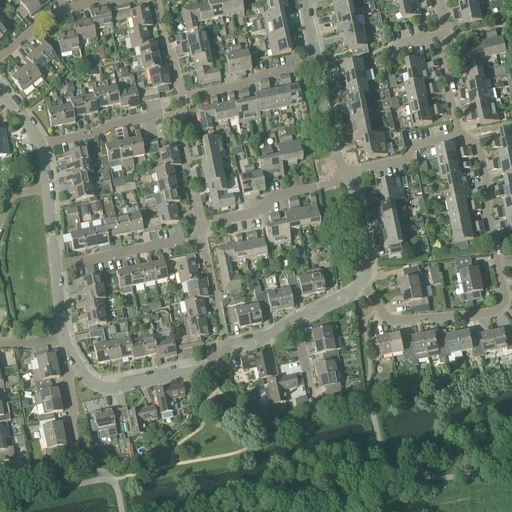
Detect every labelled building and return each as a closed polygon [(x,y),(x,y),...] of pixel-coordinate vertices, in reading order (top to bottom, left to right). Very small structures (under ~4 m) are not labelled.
[(24,0),(19,4),(21,7),(16,11),(24,21),(29,17),(30,18),(40,11),(31,0),(24,0)] [(31,0),(40,11),(49,3),(48,2),(56,0),(31,0)] [(201,0),(203,5),(197,7),(200,23),(211,21),(207,2),(206,0),(201,0)] [(207,2),(211,21),(221,19),(217,0),(212,0),(213,1),(207,2)] [(217,0),(221,19),(232,16),(228,0),(217,0)] [(228,0),(232,16),(243,14),(239,0),(228,0)] [(267,9),(261,10),(259,11),(260,16),(262,15),(287,10),(290,10),(289,5),(286,5),(284,0),(281,0),(266,3),(267,9)] [(351,0),(332,0),(328,1),(329,6),(333,5),(334,11),(353,7),(351,0)] [(397,0),(400,10),(419,6),(417,0),(418,0),(397,0)] [(448,13),(449,18),(480,12),(477,1),(464,4),(459,5),(460,11),(448,13)] [(419,6),(400,10),(402,21),(421,17),(420,11),(431,8),(430,4),(419,6)] [(128,7),(122,8),(124,20),(131,19),(133,30),(133,31),(146,28),(152,27),(148,8),(129,12),(128,7)] [(200,23),(197,7),(181,10),(185,32),(197,29),(195,24),(200,23)] [(332,17),(333,22),(355,18),(353,7),(334,11),(335,17),(332,17)] [(89,12),(91,20),(93,31),(93,30),(112,27),(111,23),(117,21),(115,10),(108,11),(108,8),(89,12)] [(122,8),(115,10),(117,21),(124,20),(122,8)] [(256,23),(257,27),(287,21),(286,16),(282,17),(281,11),(287,10),(262,15),(264,21),(256,23)] [(480,12),(449,18),(450,23),(462,20),(463,26),(482,22),(480,12)] [(355,18),(333,22),(334,27),(337,26),(338,32),(344,31),(357,28),(363,27),(357,28),(355,18)] [(73,24),(74,33),(75,33),(77,43),(95,39),(93,30),(93,31),(91,20),(73,24)] [(267,36),(286,32),(284,26),(288,26),(287,21),(257,27),(251,28),(252,33),(258,32),(266,30),(267,36)] [(3,24),(0,26),(0,42),(8,36),(8,35),(10,34),(9,33),(7,34),(1,26),(3,24)] [(342,38),(343,42),(365,38),(363,27),(357,28),(344,31),(345,37),(342,38)] [(146,28),(133,31),(133,30),(127,32),(131,50),(138,49),(150,46),(146,28)] [(495,31),(490,32),(495,57),(506,55),(503,38),(497,39),(495,31)] [(261,49),(291,42),(290,38),(287,38),(286,32),(267,36),(268,42),(260,44),(260,45),(255,46),(256,49),(261,48),(261,49)] [(487,41),(481,43),(482,48),(483,48),(485,59),(495,57),(490,32),(486,33),(487,41)] [(60,55),(71,53),(72,57),(76,59),(80,59),(77,43),(75,33),(74,33),(56,37),(57,40),(49,46),(56,56),(60,53),(60,55)] [(176,47),(177,52),(207,46),(205,35),(186,39),(187,45),(176,47)] [(365,38),(343,42),(344,47),(347,46),(348,52),(367,48),(365,38)] [(41,47),(35,52),(48,69),(49,68),(47,66),(55,59),(40,39),(37,42),(41,47)] [(292,47),(291,42),(261,49),(257,49),(258,54),(270,51),(271,58),(290,54),(289,48),(292,47)] [(138,49),(140,57),(132,58),(133,62),(141,61),(141,60),(158,57),(155,45),(150,46),(138,49)] [(207,46),(177,52),(178,57),(189,54),(190,60),(193,59),(193,60),(209,56),(207,46)] [(239,46),(234,47),(241,77),(245,76),(244,73),(251,72),(247,53),(240,54),(239,46)] [(32,55),(26,60),(36,74),(37,74),(46,67),(47,69),(48,69),(35,52),(35,53),(30,47),(27,49),(32,55)] [(225,57),(229,76),(235,75),(236,78),(241,77),(234,47),(229,48),(231,56),(225,57)] [(467,51),(471,73),(482,71),(480,60),(485,59),(483,48),(482,48),(467,51)] [(99,56),(101,63),(107,61),(106,54),(99,56)] [(193,59),(190,60),(185,61),(186,66),(194,64),(195,70),(211,67),(209,56),(193,60),(193,59)] [(141,60),(141,61),(142,69),(135,70),(135,74),(143,72),(148,71),(160,69),(160,68),(158,57),(141,60)] [(26,67),(20,72),(33,88),(34,87),(32,85),(40,78),(37,74),(36,74),(26,60),(25,60),(25,59),(21,62),(26,67)] [(405,63),(407,74),(426,70),(438,68),(437,63),(425,65),(424,59),(405,63)] [(362,62),(343,66),(340,66),(341,71),(344,71),(345,76),(364,72),(362,62)] [(15,67),(12,69),(17,75),(10,80),(21,94),(23,96),(24,95),(23,93),(31,86),(32,88),(33,88),(20,72),(15,67)] [(160,69),(148,71),(152,89),(148,90),(150,101),(159,100),(158,95),(169,92),(168,86),(170,86),(166,67),(160,68),(160,69)] [(211,67),(195,70),(198,86),(220,82),(218,71),(212,72),(211,67)] [(426,70),(407,74),(410,84),(410,85),(423,82),(440,78),(439,73),(427,76),(426,70)] [(467,80),(464,80),(459,82),(460,87),(466,85),(465,85),(484,81),(482,71),(471,73),(466,74),(467,80)] [(343,83),(344,88),(366,83),(364,72),(345,76),(347,82),(343,83)] [(288,77),(284,78),(290,108),(301,106),(297,87),(291,88),(288,77)] [(281,90),(275,92),(279,110),(290,108),(284,78),(279,79),(281,90)] [(267,81),(262,82),(269,113),(279,110),(275,92),(269,93),(267,81)] [(456,93),(456,98),(487,92),(484,81),(465,85),(466,85),(467,91),(456,93)] [(64,87),(60,83),(60,82),(54,87),(58,92),(64,87)] [(102,83),(104,91),(108,108),(119,106),(117,93),(116,88),(107,90),(106,82),(102,83)] [(260,95),(254,96),(255,102),(255,101),(258,115),(269,113),(262,82),(258,83),(260,95)] [(404,86),(406,96),(436,90),(435,85),(424,88),(423,82),(410,85),(410,84),(404,86)] [(366,83),(344,88),(345,92),(349,92),(350,97),(350,98),(363,95),(369,94),(366,83)] [(92,93),(93,97),(96,111),(96,110),(108,108),(104,91),(96,92),(94,85),(90,85),(92,93)] [(135,89),(117,93),(119,106),(120,111),(139,108),(138,104),(144,103),(142,91),(136,92),(135,89)] [(148,90),(142,91),(144,103),(150,101),(148,90)] [(436,90),(406,96),(409,107),(427,103),(426,97),(437,95),(436,90)] [(80,92),(81,99),(81,100),(85,117),(97,114),(96,110),(96,111),(93,97),(85,99),(83,91),(80,92)] [(258,115),(255,101),(255,102),(250,103),(247,91),(243,92),(249,123),(260,120),(258,115)] [(240,105),(235,106),(234,106),(237,119),(238,125),(249,123),(243,92),(238,93),(240,105)] [(487,92),(456,98),(457,103),(469,100),(470,107),(476,105),(489,102),(487,92)] [(69,102),(70,107),(73,119),(85,117),(81,100),(81,99),(73,101),(71,93),(68,94),(69,102)] [(229,104),(223,105),(226,121),(237,119),(234,106),(235,106),(232,95),(227,96),(229,104)] [(342,105),(343,110),(365,105),(363,95),(350,98),(350,97),(344,98),(346,105),(342,105)] [(211,99),(212,107),(213,107),(216,124),(226,121),(223,105),(217,106),(215,98),(211,99)] [(57,102),(59,109),(62,127),(74,124),(73,119),(70,107),(62,109),(61,101),(57,102)] [(465,113),(466,118),(497,111),(494,101),(489,102),(476,105),(477,111),(465,113)] [(427,103),(409,107),(411,118),(441,111),(440,106),(428,109),(427,103)] [(45,104),(47,112),(50,129),(62,127),(59,109),(51,111),(49,104),(45,104)] [(365,105),(343,110),(344,115),(347,114),(349,120),(367,116),(365,105)] [(212,107),(196,111),(201,132),(212,130),(211,125),(216,124),(213,107),(212,107)] [(441,111),(411,118),(413,128),(432,124),(430,118),(442,116),(441,111)] [(497,111),(466,118),(467,123),(479,120),(480,126),(499,122),(497,111)] [(347,127),(348,131),(370,127),(367,116),(349,120),(350,126),(347,127)] [(370,127),(348,131),(348,136),(352,135),(353,141),(364,139),(372,137),(370,127)] [(489,141),(490,146),(511,141),(511,129),(499,132),(501,139),(489,141)] [(136,140),(128,142),(132,159),(132,162),(133,162),(133,159),(144,157),(151,155),(149,143),(141,145),(139,132),(135,133),(136,140)] [(124,143),(116,144),(120,162),(121,162),(132,159),(128,142),(127,135),(123,136),(124,143)] [(290,135),(285,136),(292,167),(296,166),(295,162),(302,161),(298,142),(292,144),(290,135)] [(362,145),(363,150),(385,145),(383,135),(372,137),(364,139),(366,145),(362,145)] [(282,146),(276,147),(278,158),(279,158),(280,165),(286,164),(287,168),(292,167),(285,136),(281,137),(282,146)] [(108,164),(109,167),(109,170),(122,167),(121,162),(120,162),(116,144),(115,137),(111,138),(112,145),(104,147),(107,159),(108,164)] [(191,150),(192,155),(222,149),(220,138),(202,142),(203,148),(191,150)] [(511,141),(490,146),(491,150),(503,148),(504,154),(511,152),(511,141)] [(156,142),(149,143),(151,155),(158,154),(162,170),(172,168),(180,166),(176,148),(158,151),(156,142)] [(385,145),(363,150),(364,155),(368,154),(369,160),(388,156),(385,145)] [(435,149),(437,160),(471,153),(470,148),(455,151),(454,145),(435,149)] [(222,149),(192,155),(193,160),(205,157),(206,163),(219,160),(219,161),(225,159),(222,149)] [(352,154),(354,159),(364,156),(362,150),(352,154)] [(70,158),(72,166),(89,163),(92,162),(91,161),(89,161),(87,151),(62,156),(63,160),(70,158)] [(271,151),(266,152),(273,182),(277,181),(277,178),(283,176),(280,165),(279,158),(278,158),(273,159),(271,151)] [(263,161),(257,162),(260,173),(261,181),(262,181),(267,180),(268,183),(273,182),(266,152),(262,153),(263,161)] [(488,163),(489,168),(511,163),(511,152),(504,154),(498,155),(499,161),(488,163)] [(472,158),(471,153),(437,160),(439,171),(458,167),(458,166),(457,161),(472,158)] [(190,172),(191,177),(221,171),(219,161),(219,160),(206,163),(200,164),(202,170),(190,172)] [(72,166),(65,168),(66,172),(73,170),(74,178),(88,175),(92,175),(92,174),(94,174),(94,172),(91,173),(89,163),(72,166)] [(511,163),(489,168),(490,173),(501,170),(503,177),(511,174),(511,163)] [(458,167),(439,171),(442,181),(447,180),(460,177),(459,171),(471,169),(469,164),(458,166),(458,167)] [(252,167),(248,168),(254,198),(259,197),(258,193),(264,192),(262,181),(261,181),(260,173),(254,175),(252,167)] [(146,173),(147,173),(147,177),(155,175),(157,183),(174,180),(172,168),(162,170),(154,171),(154,172),(146,173)] [(245,177),(238,178),(242,197),(249,195),(249,199),(254,198),(248,168),(243,168),(245,177)] [(221,171),(191,177),(192,182),(204,180),(205,185),(224,181),(221,171)] [(447,180),(449,191),(468,187),(467,181),(478,178),(477,173),(460,177),(447,180)] [(71,182),(73,190),(73,191),(90,187),(93,186),(92,185),(90,186),(88,175),(74,178),(63,180),(64,184),(71,182)] [(125,186),(132,184),(130,177),(124,179),(125,186)] [(493,189),(494,194),(511,189),(511,178),(504,180),(505,186),(493,189)] [(379,190),(380,194),(403,190),(400,179),(382,183),(383,189),(379,190)] [(154,188),(156,196),(176,191),(174,180),(157,183),(149,185),(150,189),(154,188)] [(205,185),(199,186),(200,191),(208,190),(209,195),(226,192),(224,181),(205,185)] [(73,191),(73,190),(66,192),(67,196),(74,194),(75,202),(75,203),(89,200),(90,204),(97,202),(96,197),(92,197),(90,187),(73,191)] [(468,187),(449,191),(452,201),(465,199),(482,195),(481,190),(469,193),(468,187)] [(511,189),(494,194),(495,198),(507,196),(508,201),(508,202),(511,200),(511,189)] [(403,190),(380,194),(381,199),(385,198),(386,204),(394,203),(405,201),(403,190)] [(179,204),(176,191),(156,196),(151,197),(144,198),(145,202),(152,200),(155,200),(157,208),(156,208),(174,204),(174,205),(179,204)] [(226,192),(209,195),(213,211),(234,207),(227,197),(226,192)] [(311,208),(305,209),(309,228),(320,226),(313,196),(308,197),(311,208)] [(297,199),(292,200),(298,230),(309,228),(305,209),(299,211),(297,199)] [(446,202),(448,213),(478,207),(477,202),(466,204),(465,199),(452,201),(446,202)] [(290,212),(284,214),(288,232),(298,230),(292,200),(287,201),(290,212)] [(492,211),(493,216),(511,211),(511,200),(508,202),(508,201),(502,203),(504,209),(492,211)] [(394,203),(386,204),(375,206),(376,213),(373,213),(374,218),(396,213),(400,212),(399,208),(395,208),(394,203)] [(158,219),(152,220),(155,232),(161,231),(160,227),(178,223),(174,205),(174,204),(156,208),(158,219)] [(100,212),(98,205),(91,206),(92,214),(100,212)] [(82,216),(88,215),(86,207),(80,209),(82,216)] [(127,217),(130,235),(142,232),(142,235),(149,233),(146,222),(140,223),(139,215),(138,215),(137,207),(133,208),(135,216),(127,217)] [(478,207),(448,213),(450,224),(469,220),(468,214),(479,211),(478,207)] [(76,208),(66,211),(67,217),(78,214),(76,208)] [(123,218),(115,220),(119,237),(130,235),(127,217),(125,210),(121,211),(123,218)] [(511,211),(493,216),(494,220),(506,218),(507,224),(511,222),(511,211)] [(111,221),(103,222),(107,240),(119,237),(115,220),(113,212),(110,213),(111,221)] [(396,213),(374,218),(375,222),(378,222),(379,228),(398,224),(396,213)] [(278,215),(273,216),(279,246),(290,244),(288,232),(284,214),(283,214),(286,225),(280,226),(278,215)] [(271,228),(265,229),(268,248),(279,246),(273,216),(268,217),(271,228)] [(152,220),(146,222),(149,233),(155,232),(152,220)] [(469,220),(450,224),(453,234),(483,228),(482,223),(470,225),(469,220)] [(93,231),(96,248),(109,246),(107,240),(103,222),(103,221),(99,221),(101,229),(93,231)] [(507,224),(495,226),(496,231),(508,229),(509,235),(511,234),(511,222),(507,224)] [(89,232),(81,233),(85,251),(96,248),(93,231),(91,223),(88,224),(89,232)] [(377,234),(378,239),(400,234),(398,224),(379,228),(381,234),(377,234)] [(77,234),(69,236),(73,253),(85,251),(81,233),(80,226),(76,226),(77,234)] [(483,228),(453,234),(455,245),(456,245),(455,252),(468,250),(484,248),(482,239),(474,241),(472,235),(484,232),(483,228)] [(255,233),(250,234),(255,259),(266,256),(263,240),(257,241),(255,233)] [(242,245),(241,245),(245,261),(255,259),(250,234),(246,235),(247,243),(242,245)] [(403,245),(400,234),(378,239),(379,244),(383,243),(384,249),(389,248),(390,256),(402,254),(401,246),(403,245)] [(237,246),(231,247),(234,263),(245,261),(241,245),(242,245),(240,236),(235,238),(237,246)] [(231,247),(215,250),(219,272),(230,269),(229,264),(234,263),(231,247)] [(159,264),(151,266),(155,283),(155,286),(156,285),(156,283),(167,281),(165,273),(171,271),(168,260),(163,261),(162,256),(158,257),(159,264)] [(184,256),(177,258),(179,266),(186,264),(184,256)] [(177,258),(168,260),(171,271),(177,270),(180,285),(186,284),(198,281),(194,263),(186,264),(179,266),(177,258)] [(147,267),(139,268),(143,286),(143,288),(145,288),(144,285),(155,283),(151,266),(150,259),(146,259),(147,267)] [(128,271),(132,291),(133,290),(132,288),(143,286),(139,268),(138,261),(134,262),(135,269),(128,271)] [(120,293),(121,293),(122,296),(132,294),(132,291),(128,271),(126,264),(122,265),(124,272),(115,273),(119,291),(120,291),(120,293)] [(457,275),(459,274),(462,285),(480,281),(478,270),(472,271),(471,265),(456,269),(457,275)] [(399,282),(401,293),(425,288),(423,277),(420,278),(418,268),(402,271),(403,275),(405,281),(399,282)] [(230,269),(219,272),(224,293),(240,290),(237,273),(232,274),(230,269)] [(310,277),(309,277),(313,296),(324,294),(323,288),(328,287),(327,281),(331,280),(329,271),(320,273),(320,269),(309,272),(310,277)] [(83,284),(84,292),(102,289),(105,288),(104,287),(102,288),(99,277),(75,282),(76,286),(83,284)] [(298,277),(292,279),(295,294),(300,293),(301,298),(313,296),(309,277),(298,280),(298,277)] [(288,291),(277,293),(281,312),(292,309),(289,295),(295,294),(292,279),(286,280),(288,291)] [(186,284),(190,302),(202,299),(202,300),(208,298),(204,280),(198,281),(186,284)] [(480,281),(462,285),(464,296),(462,296),(463,302),(478,299),(477,294),(483,292),(480,281)] [(253,289),(254,296),(256,307),(257,307),(258,311),(263,310),(260,294),(261,294),(260,287),(253,289)] [(425,288),(401,293),(404,305),(409,304),(410,309),(428,305),(425,288)] [(84,292),(77,294),(78,298),(85,296),(87,304),(100,301),(100,302),(104,301),(107,300),(107,299),(104,299),(102,289),(84,292)] [(266,293),(261,294),(260,294),(263,310),(269,309),(270,314),(281,312),(277,293),(267,295),(266,293)] [(184,303),(188,321),(204,318),(206,318),(202,300),(202,299),(190,302),(184,303)] [(87,304),(76,306),(77,310),(84,309),(86,317),(103,313),(105,313),(105,311),(103,312),(100,302),(100,301),(87,304)] [(126,303),(129,310),(135,308),(132,301),(126,303)] [(257,307),(256,307),(246,309),(250,328),(261,325),(258,311),(257,307)] [(121,309),(115,311),(117,321),(123,320),(121,309)] [(246,309),(235,311),(234,309),(228,310),(232,326),(237,324),(238,330),(250,328),(246,309)] [(86,317),(78,318),(79,322),(86,321),(88,328),(88,329),(105,325),(108,324),(108,323),(105,324),(103,313),(86,317)] [(188,321),(186,322),(189,337),(189,336),(192,348),(203,346),(203,345),(201,338),(208,336),(204,318),(188,321)] [(316,332),(311,333),(313,344),(332,341),(329,330),(332,329),(330,323),(315,326),(316,332)] [(105,346),(109,363),(120,360),(117,343),(114,329),(109,330),(110,336),(112,336),(113,344),(105,346)] [(101,346),(93,348),(97,365),(109,363),(105,346),(104,338),(102,331),(88,334),(89,340),(97,338),(98,340),(100,339),(101,346)] [(141,341),(144,358),(156,356),(153,342),(154,342),(153,338),(151,331),(147,332),(149,339),(141,341)] [(503,331),(492,333),(496,352),(507,350),(507,352),(511,350),(511,345),(510,335),(504,337),(503,331)] [(469,332),(457,335),(461,353),(472,351),(474,359),(480,358),(476,342),(471,344),(469,332)] [(125,341),(117,343),(120,360),(132,358),(129,343),(129,341),(127,333),(123,334),(125,341)] [(137,342),(129,343),(132,358),(132,361),(144,358),(141,341),(139,333),(136,334),(137,342)] [(434,333),(423,336),(428,359),(438,357),(439,360),(445,359),(442,344),(436,345),(434,333)] [(482,341),(476,342),(480,358),(486,357),(485,354),(496,352),(492,333),(481,336),(482,341)] [(399,335),(388,337),(392,356),(403,353),(404,361),(410,360),(407,345),(402,346),(399,335)] [(447,342),(442,344),(445,359),(451,358),(451,356),(461,353),(457,335),(446,337),(447,342)] [(189,337),(183,338),(186,349),(192,348),(189,336),(189,337)] [(413,344),(407,345),(410,360),(411,360),(414,374),(418,373),(416,367),(419,366),(418,361),(428,359),(423,336),(412,338),(413,344)] [(388,337),(377,339),(378,345),(373,346),(376,361),(382,360),(381,358),(392,356),(388,337)] [(172,338),(154,342),(153,342),(156,356),(157,360),(176,357),(175,352),(180,351),(178,339),(172,340),(172,338)] [(332,341),(313,344),(315,356),(321,354),(322,360),(337,357),(336,351),(341,350),(339,339),(332,341)] [(35,361),(38,371),(56,367),(54,356),(49,357),(47,352),(32,355),(33,361),(35,361)] [(258,381),(272,378),(267,354),(240,360),(242,372),(256,369),(258,381)] [(339,363),(337,357),(322,360),(323,366),(314,367),(316,379),(335,375),(333,364),(339,363)] [(32,372),(34,383),(35,388),(35,389),(50,386),(49,381),(59,379),(56,367),(38,371),(32,372)] [(335,375),(316,379),(318,390),(324,389),(326,398),(342,395),(339,385),(337,385),(335,375)] [(297,388),(294,377),(267,383),(268,389),(263,390),(267,405),(272,404),(272,406),(286,403),(283,391),(297,388)] [(350,386),(352,393),(361,391),(360,384),(350,386)] [(35,389),(35,388),(32,389),(33,394),(36,393),(37,395),(39,395),(41,406),(60,402),(57,390),(52,392),(50,386),(35,389)] [(159,415),(161,415),(162,420),(164,421),(172,420),(173,417),(172,413),(173,412),(170,401),(184,398),(182,386),(154,392),(159,415)] [(37,418),(38,424),(54,420),(53,415),(62,413),(60,402),(41,406),(43,416),(37,418)] [(0,406),(0,423),(6,422),(10,421),(7,405),(0,406)] [(126,409),(118,411),(121,422),(128,421),(131,437),(145,434),(142,423),(156,420),(154,408),(127,414),(126,409)] [(112,412),(111,410),(92,414),(96,433),(115,429),(114,424),(121,422),(118,411),(112,412)] [(54,420),(38,424),(40,430),(39,430),(41,441),(44,440),(63,436),(60,425),(55,426),(54,420)] [(0,440),(3,440),(3,441),(9,439),(6,422),(0,423),(0,440)] [(63,436),(44,440),(46,451),(44,451),(45,457),(61,454),(60,448),(65,447),(63,436)] [(3,440),(0,440),(0,462),(10,460),(8,451),(6,451),(3,441),(3,440)] [(131,445),(126,446),(129,465),(135,464),(131,445)] [(21,466),(28,465),(27,456),(19,458),(21,466)]
